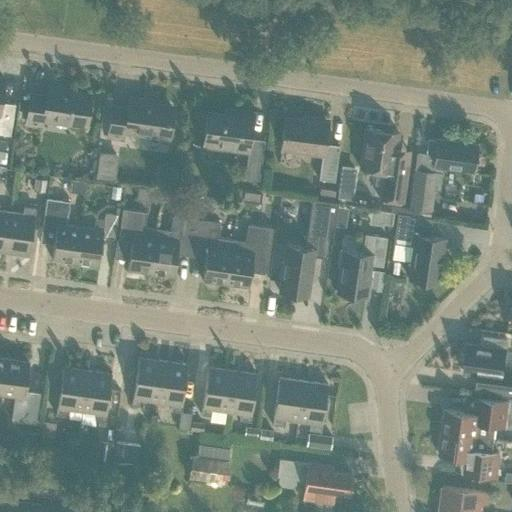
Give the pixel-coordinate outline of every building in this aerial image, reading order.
[(0,133),(10,135),(14,103),(0,101),(4,78),(0,77),(0,133)] [(84,125),(88,93),(61,89),(61,87),(47,85),(45,95),(30,93),(25,125),(41,128),(42,119),(84,125)] [(105,137),(121,139),(122,130),(167,137),(172,103),(126,97),(125,107),(110,104),(105,137)] [(258,179),(264,140),(250,138),(253,113),(236,111),(235,116),(206,112),(202,144),(248,150),(244,177),(258,179)] [(334,180),(339,145),(325,143),(328,123),(284,117),(280,147),(322,153),(318,178),(334,180)] [(379,197),(402,200),(409,145),(396,143),(397,132),(365,127),(359,166),(383,170),(379,197)] [(473,171),(477,143),(437,138),(437,139),(427,137),(425,153),(434,154),(433,166),(473,171)] [(430,209),(435,171),(414,169),(409,206),(430,209)] [(46,182),(35,181),(33,194),(44,196),(46,182)] [(51,258),(75,261),(79,226),(66,224),(69,201),(46,197),(41,227),(55,229),(51,258)] [(329,228),(333,228),(337,202),(312,197),(307,230),(304,246),(301,248),(281,246),(279,263),(282,263),(279,288),(308,292),(312,260),(324,262),(328,233),(329,228)] [(23,212),(10,210),(4,251),(29,254),(36,207),(25,205),(23,212)] [(126,268),(150,272),(156,227),(144,225),(146,212),(122,208),(118,238),(131,240),(126,268)] [(0,250),(4,251),(10,210),(0,209),(0,250)] [(391,224),(393,212),(385,211),(383,222),(391,224)] [(93,228),(79,226),(75,261),(98,265),(102,236),(114,237),(117,214),(104,212),(103,219),(95,218),(93,228)] [(429,235),(431,217),(397,212),(393,243),(394,243),(394,242),(413,245),(408,277),(437,282),(444,238),(429,235)] [(192,248),(196,218),(172,214),(170,229),(156,227),(150,272),(173,275),(177,246),(192,248)] [(202,279),(225,283),(231,238),(218,236),(220,221),(196,218),(192,248),(206,250),(202,279)] [(248,223),(245,240),(231,238),(225,283),(248,286),(250,271),(263,273),(266,270),(272,227),(248,223)] [(385,236),(364,233),(362,249),(358,251),(339,249),(337,266),(340,266),(336,291),(365,295),(370,263),(382,265),(386,236),(385,236)] [(467,342),(463,372),(477,374),(475,388),(489,390),(511,393),(511,365),(504,364),(504,362),(511,363),(511,346),(506,346),(507,337),(481,334),(480,344),(467,342)] [(144,399),(157,400),(163,360),(138,357),(131,404),(142,406),(144,399)] [(29,362),(5,359),(0,394),(14,396),(10,419),(35,423),(40,393),(24,391),(29,362)] [(163,360),(157,400),(169,402),(170,410),(181,411),(187,363),(163,360)] [(68,408),(81,410),(87,370),(62,366),(57,405),(56,405),(55,414),(66,415),(68,408)] [(214,408),(226,410),(232,370),(207,366),(200,414),(211,415),(214,408)] [(87,370),(81,410),(93,412),(94,419),(105,421),(106,412),(105,412),(111,373),(87,370)] [(251,412),(256,373),(232,370),(226,410),(239,412),(239,419),(250,421),(251,412)] [(285,418),(297,420),(303,380),(278,376),(272,424),(284,425),(285,418)] [(303,380),(297,420),(309,422),(308,429),(320,430),(327,383),(303,380)] [(442,431),(493,437),(495,424),(507,425),(510,400),(477,396),(475,412),(445,407),(442,431)] [(190,427),(202,429),(204,419),(192,417),(190,427)] [(56,422),(42,420),(37,450),(51,452),(56,422)] [(259,425),(246,424),(244,433),(257,435),(259,425)] [(274,427),(261,425),(259,438),(272,440),(274,427)] [(492,450),(493,437),(442,431),(439,454),(469,458),(467,473),(497,477),(500,451),(492,450)] [(330,447),(332,436),(308,433),(306,444),(330,447)] [(98,440),(96,458),(109,460),(111,441),(98,440)] [(115,440),(112,461),(136,464),(139,444),(115,440)] [(229,447),(198,443),(196,454),(191,454),(188,477),(225,482),(229,459),(227,459),(229,447)] [(290,486),(295,483),(296,478),(305,479),(302,497),(332,502),(334,492),(349,494),(352,473),(331,470),(332,465),(307,461),(307,462),(279,458),(277,475),(278,475),(278,480),(281,485),(290,486)] [(442,484),(439,508),(466,511),(480,511),(483,501),(490,502),(491,491),(442,484)] [(0,511),(86,511),(0,498),(0,511)]
